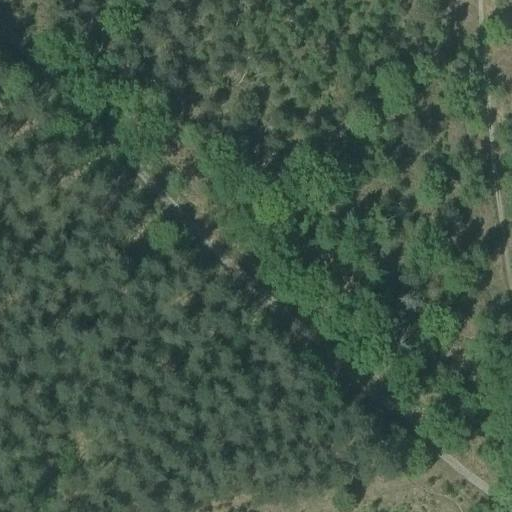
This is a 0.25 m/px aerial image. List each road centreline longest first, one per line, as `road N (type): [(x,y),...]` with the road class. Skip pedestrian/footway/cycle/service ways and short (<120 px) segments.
road 1 (track): [(226,264),(511,510)]
road 2 (track): [(0,29),(226,264)]
road 3 (track): [(478,0),(492,184),(511,281)]
road 4 (track): [(0,421),(186,292)]
